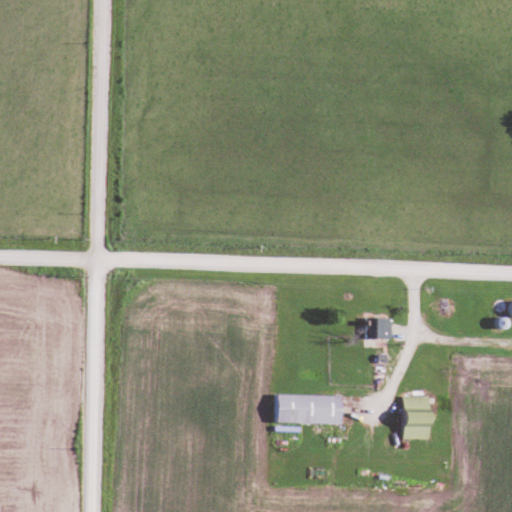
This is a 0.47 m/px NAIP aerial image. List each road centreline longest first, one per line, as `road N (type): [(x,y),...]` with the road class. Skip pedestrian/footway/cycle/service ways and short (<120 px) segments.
road 1 (residential): [(511,274),(0,258)]
road 2 (residential): [(91,511),(102,0)]
